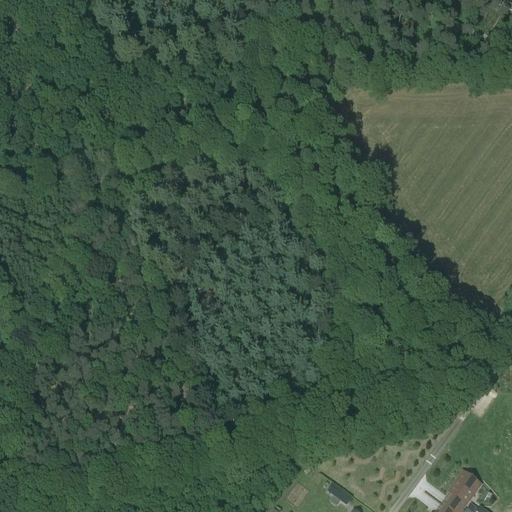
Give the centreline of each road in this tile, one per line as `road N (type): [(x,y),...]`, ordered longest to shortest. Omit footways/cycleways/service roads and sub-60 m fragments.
road 1 (track): [(488,377),(35,501)]
road 2 (track): [(387,404),(349,277),(319,216),(268,157),(234,143),(233,0)]
road 3 (track): [(107,162),(11,389),(35,501)]
road 4 (track): [(197,457),(120,160)]
road 5 (unclassified): [(403,497),(511,345)]
road 6 (track): [(234,143),(107,162)]
